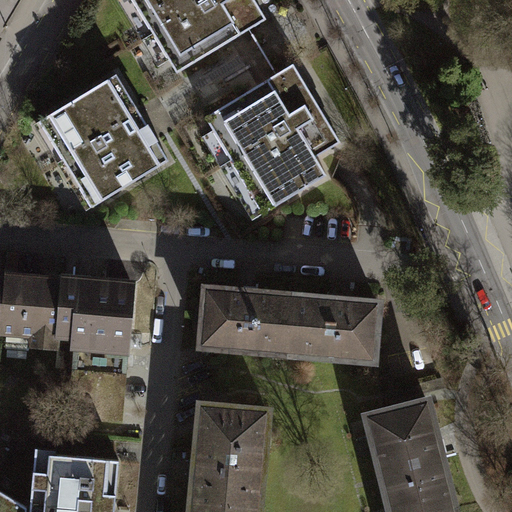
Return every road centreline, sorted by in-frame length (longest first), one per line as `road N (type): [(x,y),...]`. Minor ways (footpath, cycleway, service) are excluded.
road 1 (residential): [(178,250),(487,274)]
road 2 (primary): [(349,0),(487,274)]
road 3 (residential): [(178,250),(156,511)]
road 4 (residential): [(0,235),(178,250)]
road 5 (unclassified): [(0,112),(66,0)]
